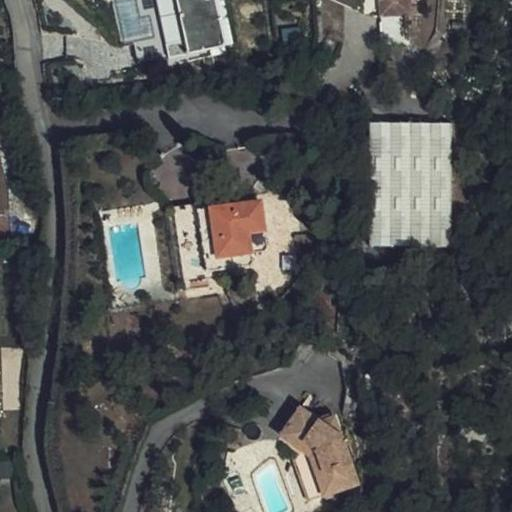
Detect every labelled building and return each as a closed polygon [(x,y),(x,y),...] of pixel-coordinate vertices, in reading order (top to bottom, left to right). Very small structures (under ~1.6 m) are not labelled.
[(226,43),(216,0),(159,0),(171,55),(226,43)] [(387,0),(388,4),(408,3),(409,23),(421,22),(419,0),(387,0)] [(423,22),(421,22),(409,23),(408,3),(388,4),(382,5),(384,39),(424,36),(423,22)] [(372,248),(436,248),(434,140),(367,140),(372,248)] [(245,252),(260,253),(263,204),(204,201),(205,194),(176,192),(169,268),(196,269),(197,264),(244,267),(245,252)] [(300,440),(311,448),(321,489),(348,483),(329,413),(314,416),(295,402),(274,432),(293,448),(300,440)] [(311,448),(300,440),(293,448),(301,454),(310,491),(321,489),(311,448)] [(4,457),(16,455),(15,446),(2,449),(4,457)] [(300,493),(310,491),(301,454),(293,448),(289,454),(300,493)]
